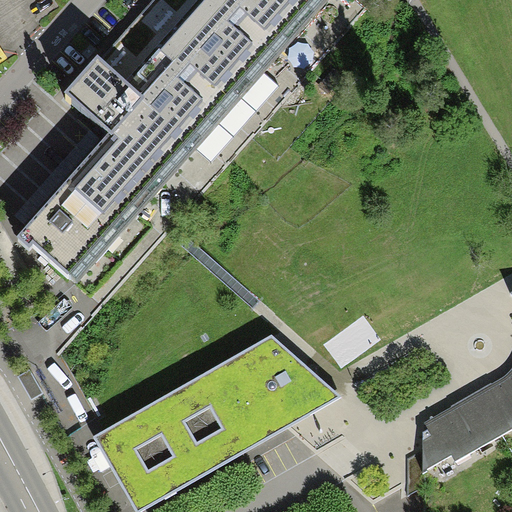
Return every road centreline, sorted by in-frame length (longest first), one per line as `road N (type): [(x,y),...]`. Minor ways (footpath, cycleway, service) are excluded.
road 1 (track): [(511,160),(413,0)]
road 2 (residential): [(87,0),(0,97)]
